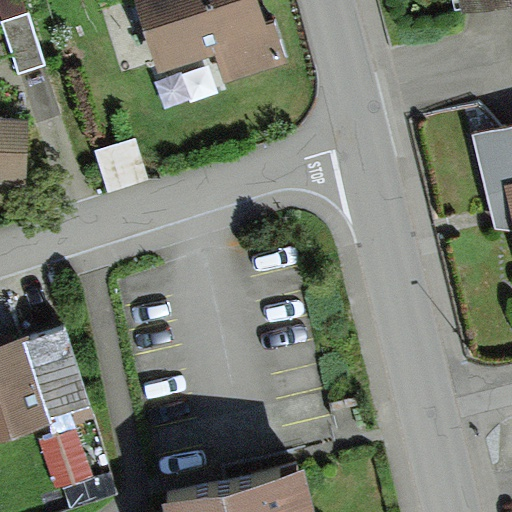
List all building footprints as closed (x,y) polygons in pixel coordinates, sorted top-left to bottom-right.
[(131,0),(153,68),(205,52),(215,83),(280,63),(267,23),(256,27),(247,0),(131,0)] [(0,185),(14,186),(16,121),(0,120),(0,185)] [(511,125),(467,136),(487,216),(504,212),(511,244),(511,125)] [(52,331),(0,347),(0,434),(78,409),(52,331)] [(302,511),(295,478),(158,510),(158,511),(302,511)]
